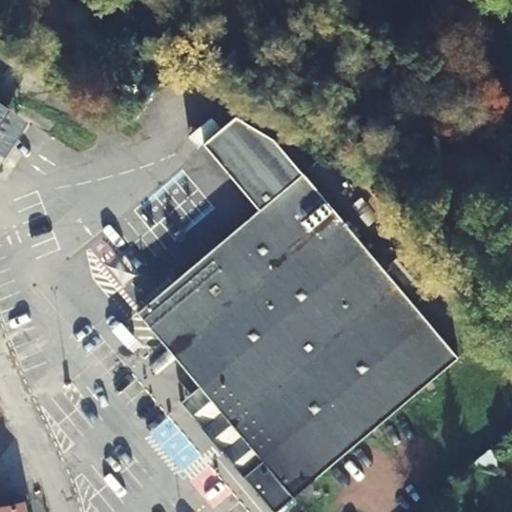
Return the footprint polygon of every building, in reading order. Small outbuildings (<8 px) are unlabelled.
[(143,56),(164,69),(171,58),(157,49),(151,45),(143,56)] [(157,80),(164,69),(143,56),(137,66),(157,80)] [(8,65),(0,78),(0,86),(25,103),(37,84),(8,65)] [(0,104),(0,164),(28,122),(0,104)] [(381,129),(394,108),(390,105),(377,127),(381,129)] [(139,316),(200,389),(263,464),(246,479),(273,511),(281,511),(295,501),(460,360),(304,176),(276,142),(238,119),(205,147),(261,213),(139,316)] [(263,464),(200,389),(183,403),(246,479),(263,464)] [(23,511),(22,503),(0,509),(0,511),(23,511)]
